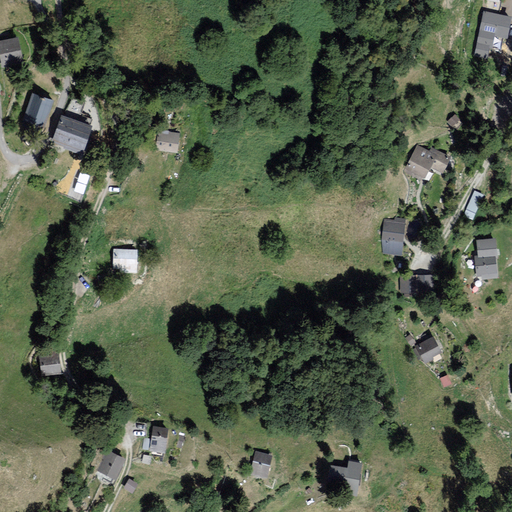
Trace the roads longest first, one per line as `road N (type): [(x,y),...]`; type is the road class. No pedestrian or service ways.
road 1 (track): [(104,511),(123,474),(127,434),(70,380),(61,354),(90,219)]
road 2 (track): [(63,44),(76,51),(106,123),(90,219)]
road 3 (residential): [(0,135),(10,153),(39,152),(65,90),(63,44)]
